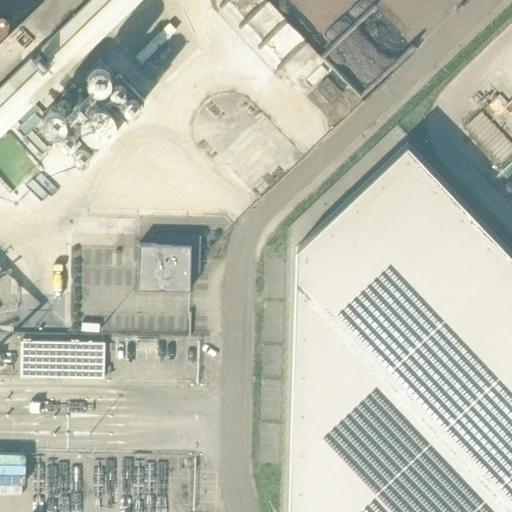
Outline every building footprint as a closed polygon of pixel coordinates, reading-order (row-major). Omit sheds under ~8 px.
[(0,125),(129,0),(89,0),(0,86),(0,125)] [(279,64),(308,38),(272,0),(251,0),(267,16),(249,32),(279,64)] [(100,59),(87,72),(99,85),(113,72),(100,59)] [(81,161),(99,144),(126,118),(145,100),(119,73),(102,89),(99,86),(69,116),(72,118),(55,134),(81,161)] [(328,77),(317,85),(330,102),(341,93),(328,77)] [(499,93),(483,108),(511,139),(511,98),(508,103),(499,93)] [(55,128),(68,116),(55,103),(42,115),(55,128)] [(465,125),(499,161),(511,149),(511,143),(481,110),(465,125)] [(296,247),(288,511),(511,511),(511,252),(407,142),(296,247)] [(171,242),(170,243),(138,243),(137,288),(190,289),(190,271),(200,272),(200,270),(191,270),(192,248),(191,246),(191,244),(190,242),(189,241),(188,239),(187,238),(185,237),(183,237),(182,236),(180,236),(178,236),(176,237),(175,238),(173,239),(172,240),(171,242)] [(105,342),(20,340),(20,376),(104,378),(105,342)] [(0,499),(49,501),(50,451),(0,451),(0,474),(0,499)]
